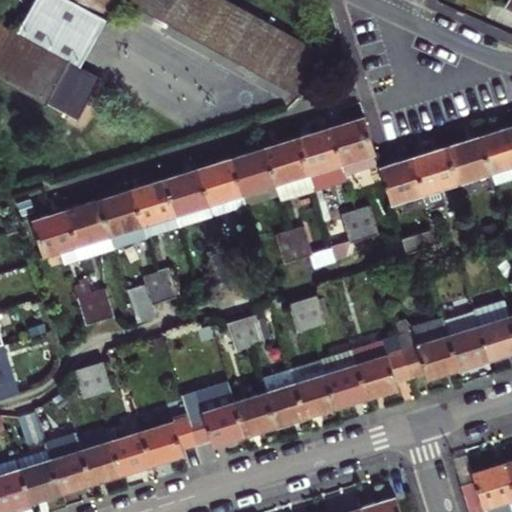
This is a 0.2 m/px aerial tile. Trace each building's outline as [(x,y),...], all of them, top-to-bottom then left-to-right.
[(42,0),(28,26),(87,59),(119,0),(42,0)] [(134,0),(302,95),(326,54),(229,0),(134,0)] [(0,10),(0,65),(86,113),(109,71),(87,59),(28,26),(0,10)] [(349,121),(331,127),(342,162),(376,151),(365,116),(349,121)] [(499,170),(511,165),(511,126),(503,130),(486,135),(499,170)] [(342,162),(331,127),(315,132),(299,136),(309,171),(342,162)] [(499,170),(486,135),(467,140),(449,146),(460,182),(499,170)] [(309,171),(299,136),(283,141),(265,146),(276,182),(309,171)] [(247,152),(231,157),(242,192),(276,182),(265,146),(247,152)] [(416,156),(427,192),(432,209),(448,204),(443,187),(460,182),(449,146),(432,151),(416,156)] [(342,162),(345,173),(379,162),(376,151),(342,162)] [(381,167),(392,203),(427,192),(416,156),(400,161),(381,167)] [(215,162),(198,167),(209,202),(242,192),(231,157),(215,162)] [(316,193),(348,183),(345,173),(342,162),(309,171),(316,193)] [(165,177),(176,212),(209,202),(198,167),(184,171),(165,177)] [(283,203),(316,193),(309,171),(276,182),(281,199),(283,203)] [(150,181),(132,187),(148,238),(181,228),(176,212),(165,177),(150,181)] [(248,209),(281,199),(276,182),(242,192),(248,209)] [(115,192),(99,197),(110,232),(115,247),(148,238),(132,187),(115,192)] [(214,218),(248,209),(242,192),(209,202),(214,218)] [(81,202),(67,207),(78,241),(110,232),(99,197),(81,202)] [(214,218),(209,202),(176,212),(181,228),(214,218)] [(356,209),(365,236),(377,233),(369,205),(356,209)] [(53,211),(35,216),(46,251),(66,245),(78,241),(67,207),(53,211)] [(365,236),(356,209),(342,214),(349,241),(365,236)] [(305,226),(291,230),(299,256),(313,252),(305,226)] [(299,256),(291,230),(280,233),(287,260),(299,256)] [(403,237),(407,252),(433,244),(429,230),(403,237)] [(82,257),(115,247),(110,232),(78,241),(82,257)] [(78,241),(66,245),(70,260),(82,257),(78,241)] [(351,253),(349,241),(332,246),(335,258),(351,253)] [(336,261),(335,258),(332,246),(313,252),(318,267),(336,261)] [(224,251),(232,276),(247,272),(239,247),(224,251)] [(232,276),(224,251),(212,254),(220,280),(232,276)] [(172,266),(159,270),(167,296),(180,292),(172,266)] [(167,296),(159,270),(146,274),(149,283),(154,300),(167,296)] [(101,316),(93,291),(90,282),(78,286),(87,320),(101,316)] [(133,305),(154,300),(149,283),(128,290),(133,305)] [(105,287),(93,291),(101,316),(112,313),(105,287)] [(318,293),(304,297),(312,323),(326,319),(318,293)] [(290,301),(297,327),(312,323),(304,297),(290,301)] [(158,313),(154,300),(133,305),(138,319),(158,313)] [(511,352),(511,323),(511,318),(507,305),(492,310),(496,323),(480,328),(489,360),(506,354),(511,352)] [(265,309),(242,316),(250,343),(273,336),(265,309)] [(250,343),(242,316),(229,319),(237,346),(250,343)] [(444,321),(411,330),(417,347),(449,337),(444,321)] [(480,328),(449,337),(459,370),(478,363),(489,360),(480,328)] [(441,375),(459,370),(449,337),(417,347),(411,330),(398,334),(411,376),(424,373),(427,379),(441,375)] [(160,332),(145,337),(148,346),(162,342),(160,332)] [(389,355),(357,365),(367,397),(384,392),(398,387),(397,381),(411,376),(398,334),(384,339),(389,355)] [(352,349),(357,365),(389,355),(384,339),(352,349)] [(0,376),(11,373),(2,343),(0,343),(0,376)] [(352,349),(323,358),(328,374),(357,365),(352,349)] [(291,367),(296,383),(328,374),(323,358),(291,367)] [(105,360),(91,364),(99,390),(113,386),(105,360)] [(99,390),(91,364),(78,368),(86,393),(99,390)] [(357,365),(328,374),(338,405),(352,401),(367,397),(357,365)] [(296,383),(291,367),(260,376),(266,393),(296,383)] [(0,395),(17,389),(11,373),(0,376),(0,395)] [(328,374),(296,383),(306,415),(320,411),(338,405),(328,374)] [(306,415),(296,383),(266,393),(275,424),(293,419),(306,415)] [(189,416),(236,402),(231,386),(198,397),(197,392),(183,397),(189,416)] [(275,424),(266,393),(236,402),(246,433),(261,429),(275,424)] [(231,438),(246,433),(236,402),(189,416),(196,441),(211,436),(213,443),(231,438)] [(42,434),(34,407),(17,412),(26,439),(42,434)] [(189,416),(144,429),(154,462),(172,457),(184,453),(181,446),(196,441),(189,416)] [(144,429),(114,438),(124,471),(139,466),(154,462),(144,429)] [(56,437),(46,441),(47,446),(61,490),(79,485),(92,481),(78,433),(57,441),(56,437)] [(114,438),(82,448),(92,481),(112,475),(124,471),(114,438)] [(47,446),(19,455),(32,499),(47,495),(61,490),(47,446)] [(476,479),(475,472),(470,452),(454,456),(463,482),(476,479)] [(32,499),(19,455),(0,460),(0,508),(12,505),(32,499)] [(472,511),(486,511),(486,508),(511,499),(511,468),(510,462),(493,467),(475,472),(476,479),(463,482),(472,511)] [(382,504),(364,510),(365,511),(401,511),(398,499),(382,504)] [(511,511),(511,499),(486,508),(486,511),(511,511)]
